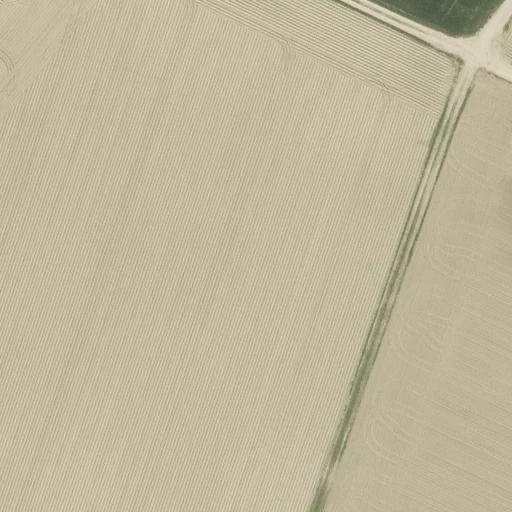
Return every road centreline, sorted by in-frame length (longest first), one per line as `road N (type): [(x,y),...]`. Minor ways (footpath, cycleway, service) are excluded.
road 1 (track): [(475,63),(319,511)]
road 2 (track): [(343,0),(511,81)]
